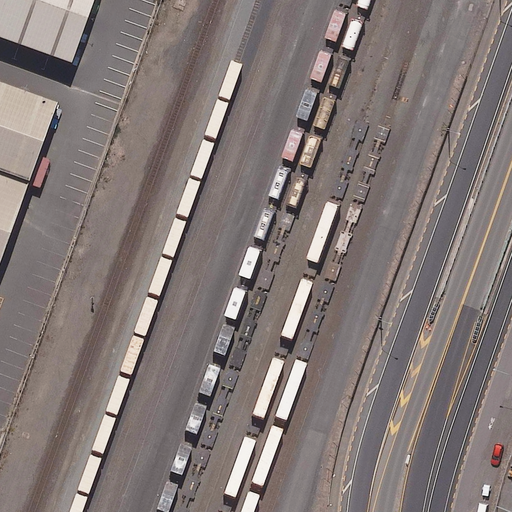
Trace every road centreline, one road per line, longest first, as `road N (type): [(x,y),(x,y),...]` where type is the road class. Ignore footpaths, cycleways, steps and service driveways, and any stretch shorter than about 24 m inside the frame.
road 1 (secondary): [(370,511),(398,352),(511,35)]
road 2 (secondary): [(511,275),(432,511)]
road 3 (secondary): [(378,511),(425,374),(458,315)]
road 4 (secondary): [(458,315),(427,443),(422,511)]
road 5 (secondary): [(511,166),(458,315)]
